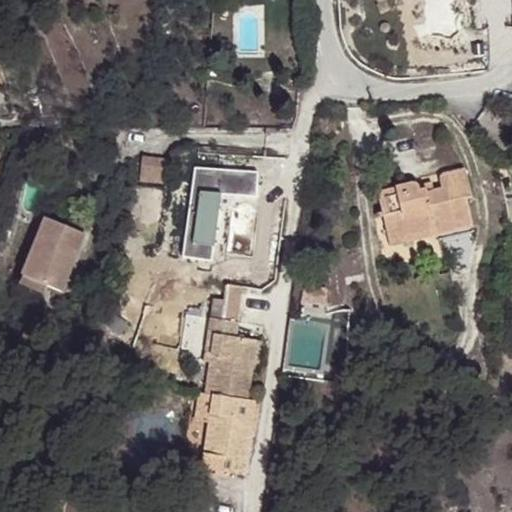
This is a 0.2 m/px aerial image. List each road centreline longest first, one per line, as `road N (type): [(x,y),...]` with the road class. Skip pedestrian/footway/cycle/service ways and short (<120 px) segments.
road 1 (unknown): [(336,74),(307,102),(253,511)]
road 2 (residential): [(511,74),(372,88),(336,74),(323,0)]
